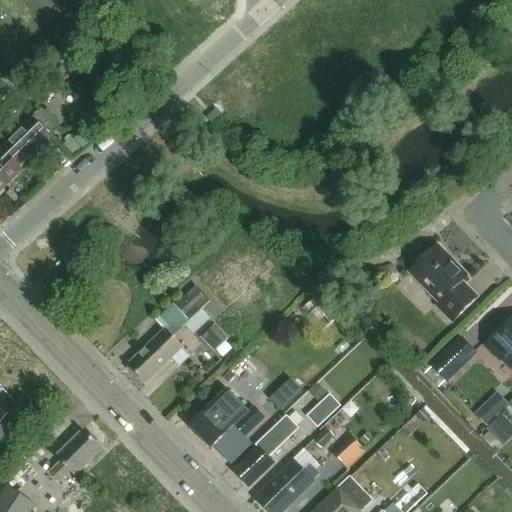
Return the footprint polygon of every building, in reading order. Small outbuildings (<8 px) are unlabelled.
[(127,40),(115,50),(130,68),(142,57),(127,40)] [(63,83),(87,58),(79,50),(54,74),(63,83)] [(0,152),(0,194),(23,172),(18,167),(50,137),(34,120),(0,152)] [(419,264),(409,273),(439,304),(436,306),(452,323),(478,298),(463,282),(469,277),(438,245),(428,255),(426,253),(417,262),(419,264)] [(195,287),(174,307),(175,308),(189,323),(186,326),(187,327),(194,335),(210,320),(202,311),(206,308),(210,304),(196,289),(195,287)] [(511,319),(486,345),(501,360),(504,357),(511,365),(511,319)] [(216,325),(202,338),(215,352),(217,350),(224,357),(233,348),(227,342),(230,339),(216,325)] [(166,332),(130,366),(147,384),(183,350),(172,339),(166,332)] [(479,352),(465,337),(435,367),(449,382),(479,352)] [(344,342),(337,348),(342,354),(349,347),(344,342)] [(245,361),(234,372),(246,383),(257,371),(245,361)] [(290,381),(269,400),(281,413),(302,393),(290,381)] [(318,385),(309,393),(318,403),(327,394),(318,385)] [(0,426),(2,425),(14,437),(35,418),(21,404),(19,407),(0,387),(0,426)] [(206,412),(191,427),(213,450),(229,434),(228,434),(235,427),(246,438),(265,419),(258,412),(254,409),(254,408),(248,414),(237,404),(227,393),(215,404),(206,413),(206,412)] [(342,408),(331,396),(308,418),(319,429),(342,408)] [(486,404),(475,415),(487,427),(498,417),(486,404)] [(501,416),(486,431),(494,439),(509,424),(501,416)] [(251,488),(255,484),(274,465),(269,460),(301,431),(288,418),(257,447),(259,449),(235,472),(251,488)] [(326,430),(313,441),(321,449),(334,438),(326,430)] [(76,476),(103,449),(86,431),(58,458),(63,462),(51,474),(67,490),(78,479),(76,476)] [(368,433),(360,441),(365,446),(373,439),(368,433)] [(353,437),(335,453),(349,469),(367,453),(353,437)] [(295,462),(256,500),(268,511),(285,511),(320,477),(315,472),(310,466),(304,472),(295,462)] [(358,511),(343,496),(358,481),(354,476),(316,511),(358,511)] [(0,511),(31,511),(36,505),(8,486),(0,497),(0,511)] [(413,491),(396,507),(401,511),(408,511),(422,499),(413,491)]
